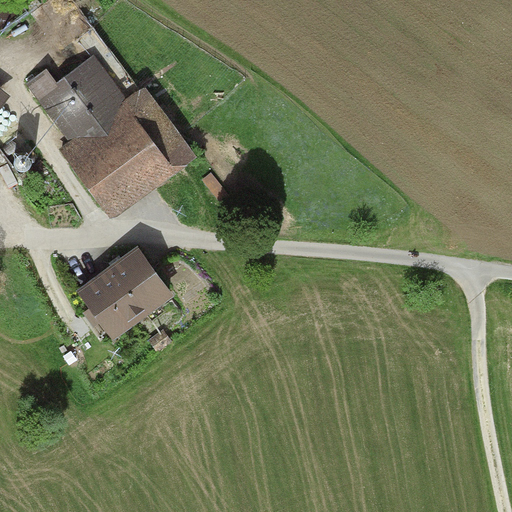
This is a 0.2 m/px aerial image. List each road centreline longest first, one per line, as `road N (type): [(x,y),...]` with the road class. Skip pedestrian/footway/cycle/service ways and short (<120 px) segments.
road 1 (residential): [(511,274),(162,234),(0,239)]
road 2 (track): [(461,265),(480,319),(486,414),(506,511)]
